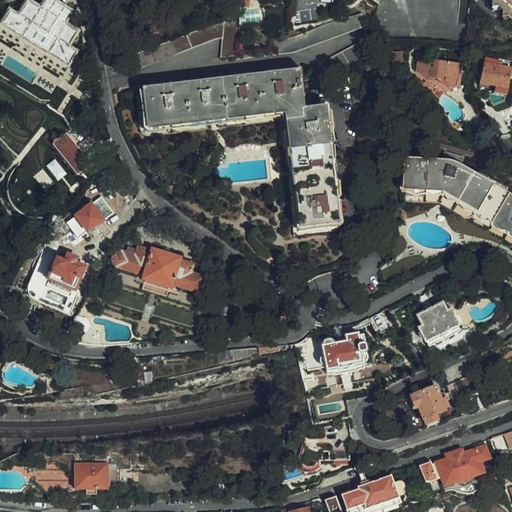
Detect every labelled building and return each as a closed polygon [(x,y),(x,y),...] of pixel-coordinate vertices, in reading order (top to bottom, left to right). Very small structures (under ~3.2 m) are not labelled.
[(37,0),(34,5),(26,1),(18,16),(25,20),(20,28),(57,50),(59,48),(65,45),(74,68),(91,61),(87,49),(88,48),(84,38),(82,39),(79,30),(76,28),(78,24),(63,15),(53,9),(45,5),(47,0),(37,0)] [(252,0),(242,0),(242,13),(252,11),(252,0)] [(511,0),(490,0),(491,0),(491,1),(490,2),(491,4),(490,5),(491,8),(491,10),(496,10),(497,12),(500,11),(501,13),(500,13),(502,21),(506,21),(507,22),(510,21),(511,22),(511,24),(511,0)] [(242,22),(263,20),(262,11),(241,13),(242,22)] [(279,39),(279,47),(280,55),(296,53),(356,32),(364,28),(364,15),(357,16),(347,19),(305,33),(297,37),(291,38),(279,39)] [(233,19),(127,60),(131,69),(140,66),(141,69),(218,39),(223,39),(222,58),(238,58),(239,24),(233,19)] [(57,50),(20,28),(16,35),(53,57),(56,52),(57,50)] [(350,65),(375,50),(372,45),(369,39),(332,60),(338,82),(351,79),(350,65)] [(403,52),(392,53),(393,63),(403,62),(403,52)] [(460,67),(431,62),(430,65),(420,64),(419,72),(423,77),(441,79),(452,87),(457,85),(460,67)] [(511,70),(511,69),(502,68),(486,64),(482,84),(497,87),(508,90),(511,70)] [(300,72),(146,91),(151,130),(289,113),(302,228),(340,224),(326,108),(304,110),(302,97),(303,96),(300,72)] [(499,121),(511,133),(511,113),(509,111),(499,121)] [(92,170),(70,140),(64,144),(61,143),(57,143),(56,145),(55,148),(80,180),(92,170)] [(463,157),(446,153),(444,161),(408,160),(406,189),(443,191),(511,231),(511,195),(461,166),(463,157)] [(115,214),(104,198),(87,211),(88,212),(70,225),(80,239),(115,214)] [(61,224),(54,221),(49,231),(57,234),(61,224)] [(200,293),(205,279),(192,276),(196,265),(182,261),(181,259),(156,251),(155,253),(141,248),(138,258),(122,252),(118,254),(115,259),(116,264),(118,267),(147,276),(146,280),(173,289),(174,285),(200,293)] [(70,256),(79,259),(81,254),(72,250),(70,256)] [(77,264),(79,259),(70,256),(66,264),(57,260),(49,278),(51,279),(50,281),(52,282),(52,285),(75,295),(86,268),(77,264)] [(430,309),(417,316),(423,326),(420,329),(426,342),(459,327),(455,318),(456,316),(452,309),(447,312),(443,303),(430,309)] [(293,312),(285,311),(283,319),(292,320),(293,312)] [(86,318),(78,319),(73,327),(79,334),(88,333),(90,327),(91,326),(86,318)] [(95,346),(105,347),(101,330),(90,327),(88,333),(79,334),(73,327),(63,342),(79,345),(95,346)] [(343,328),(334,328),(337,344),(345,342),(343,328)] [(345,342),(337,344),(334,344),(331,342),(328,341),(326,343),(324,347),(323,348),(327,371),(340,369),(340,370),(352,368),(353,366),(363,364),(361,353),(363,352),(365,350),(364,347),(360,347),(358,335),(347,337),(347,342),(345,342)] [(246,350),(248,358),(261,356),(260,349),(246,350)] [(232,351),(234,361),(244,359),(248,358),(246,350),(232,351)] [(232,351),(217,352),(219,364),(234,361),(232,351)] [(421,413),(426,426),(439,421),(435,411),(445,407),(444,404),(446,403),(443,397),(440,398),(435,385),(408,394),(412,406),(414,406),(418,415),(421,413)] [(487,406),(480,389),(455,398),(461,415),(487,406)] [(347,403),(323,408),(325,419),(334,418),(335,419),(350,417),(347,403)] [(511,449),(511,433),(502,437),(493,440),(493,443),(496,447),(499,450),(505,451),(511,449)] [(332,462),(336,461),(350,461),(350,445),(334,445),(324,445),(324,441),(305,441),(306,464),(325,463),(325,462),(332,462)] [(463,455),(462,450),(446,456),(448,461),(437,464),(444,487),(457,483),(461,484),(471,481),(474,477),(484,473),(480,463),(490,459),(486,448),(463,455)] [(329,467),(323,472),(326,478),(341,473),(336,461),(332,462),(329,467)] [(105,463),(72,462),(71,491),(83,491),(85,495),(94,495),(94,490),(105,491),(105,463)] [(295,468),(298,471),(305,475),(310,475),(323,472),(329,467),(332,462),(325,462),(325,463),(306,464),(294,464),(295,468)] [(429,484),(438,481),(432,464),(421,468),(426,483),(429,484)] [(283,470),(283,480),(293,479),(302,477),(298,471),(295,468),(283,470)] [(370,481),(362,484),(363,487),(360,488),(361,490),(353,492),(352,490),(343,493),(349,511),(380,511),(380,510),(399,504),(397,497),(402,496),(401,491),(403,490),(403,487),(403,485),(401,484),(393,486),(390,478),(371,484),(370,481)] [(340,511),(337,499),(327,502),(330,511),(340,511)]
